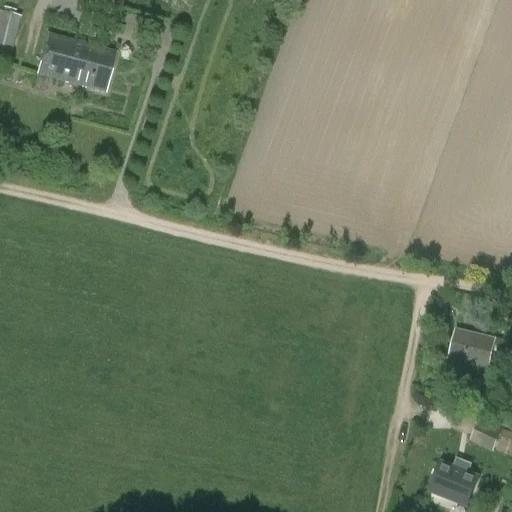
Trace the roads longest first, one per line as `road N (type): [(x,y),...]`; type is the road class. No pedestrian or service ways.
road 1 (track): [(0,186),(511,298)]
road 2 (track): [(429,279),(376,511)]
